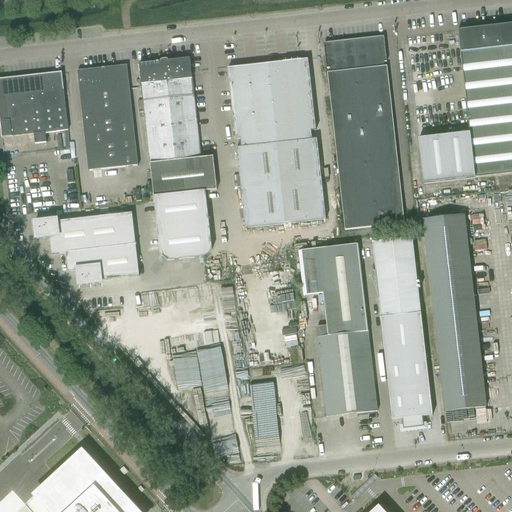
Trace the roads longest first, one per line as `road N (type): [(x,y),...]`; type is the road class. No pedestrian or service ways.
road 1 (unclassified): [(0,55),(505,0)]
road 2 (tertiary): [(240,495),(0,237)]
road 3 (unclassified): [(240,495),(280,473),(511,444)]
road 4 (tertiary): [(0,309),(185,511)]
road 5 (unknown): [(204,32),(224,182)]
